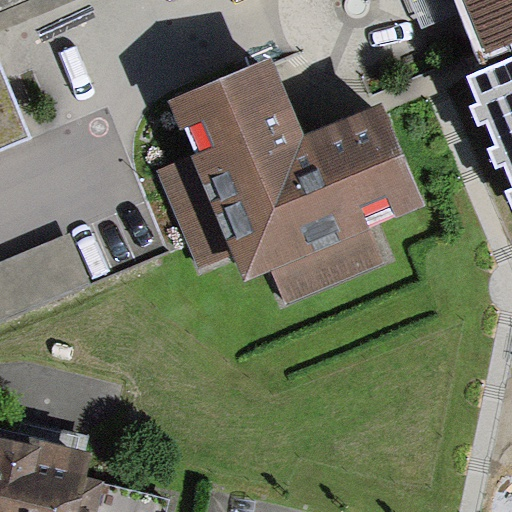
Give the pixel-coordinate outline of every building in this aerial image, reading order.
[(0,0),(0,25),(55,0),(0,0)] [(511,0),(470,0),(496,59),(479,67),(511,142),(511,0)] [(279,81),(178,128),(206,188),(184,197),(213,260),(239,248),(256,284),(296,266),(313,303),(411,258),(400,235),(434,219),(389,121),(314,155),(279,81)] [(0,150),(21,142),(0,93),(0,150)] [(66,245),(0,271),(0,327),(85,293),(66,245)] [(70,511),(80,472),(0,452),(0,511),(70,511)] [(151,511),(154,502),(96,489),(90,511),(151,511)]
